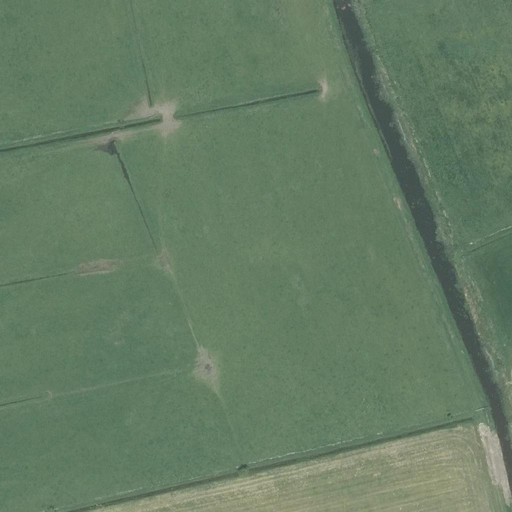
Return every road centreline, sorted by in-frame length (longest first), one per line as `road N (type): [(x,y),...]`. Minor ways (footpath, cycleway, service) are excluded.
road 1 (track): [(502,511),(472,379),(326,0)]
road 2 (track): [(0,161),(123,136)]
